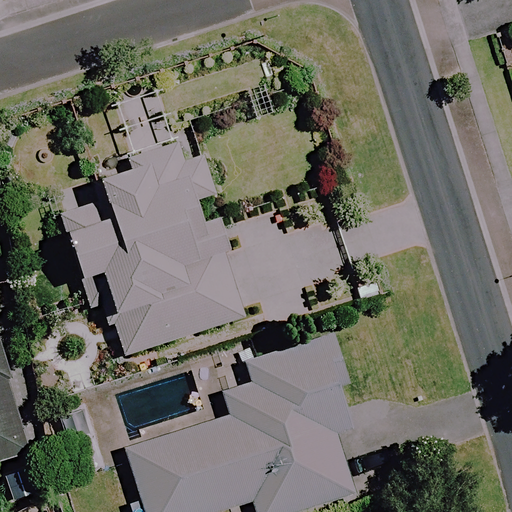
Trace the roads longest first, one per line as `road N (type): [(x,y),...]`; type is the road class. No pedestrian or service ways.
road 1 (residential): [(511,412),(383,0)]
road 2 (residential): [(0,62),(186,0)]
